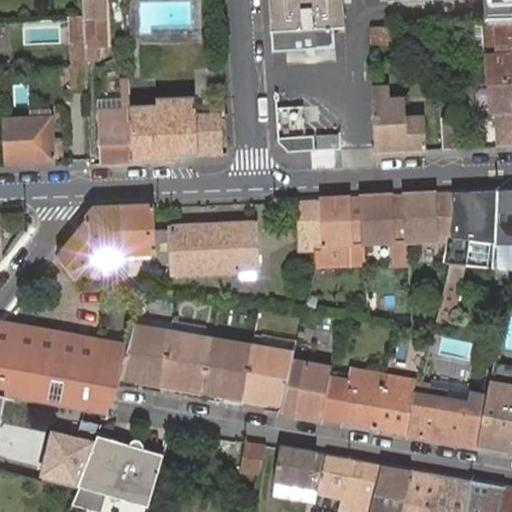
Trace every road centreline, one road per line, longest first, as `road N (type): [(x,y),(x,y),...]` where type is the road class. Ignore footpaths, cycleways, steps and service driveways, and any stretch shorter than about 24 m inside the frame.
road 1 (residential): [(511,477),(126,411)]
road 2 (residential): [(253,183),(511,173)]
road 3 (residential): [(64,189),(253,183)]
road 4 (residential): [(242,0),(253,183)]
road 5 (residential): [(64,189),(62,216),(0,296)]
